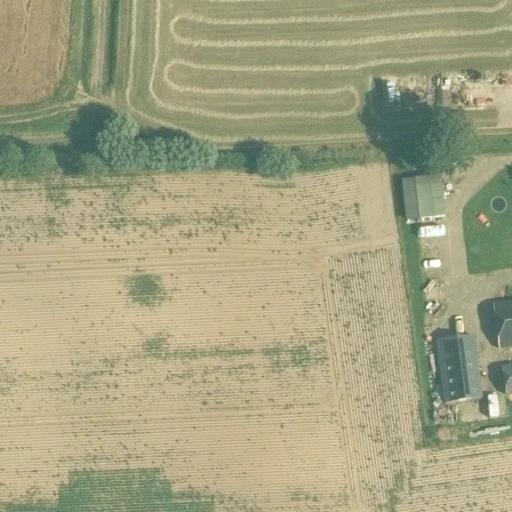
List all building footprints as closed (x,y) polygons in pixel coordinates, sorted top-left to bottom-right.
[(470,98),(487,101),(490,88),(472,85),(470,98)] [(414,180),(401,182),(405,223),(445,218),(440,177),(414,180)] [(498,351),(511,348),(511,301),(492,304),(498,351)] [(443,405),(482,399),(473,337),(435,343),(443,405)] [(505,397),(511,395),(511,366),(501,368),(505,397)]
